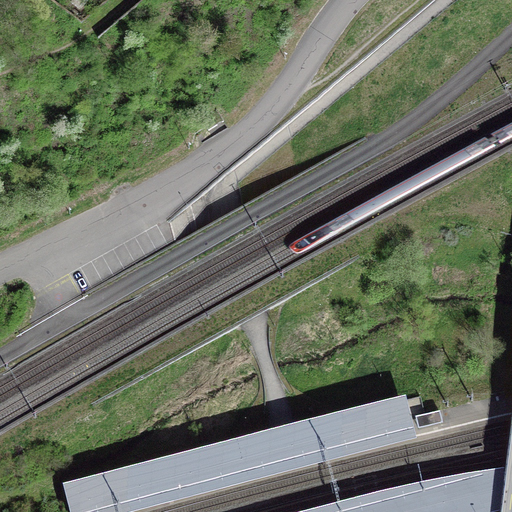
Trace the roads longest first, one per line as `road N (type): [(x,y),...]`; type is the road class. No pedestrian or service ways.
road 1 (track): [(0,358),(376,145),(511,33)]
road 2 (residential): [(349,0),(257,124),(147,198),(0,274)]
road 3 (track): [(511,221),(498,216),(453,232),(294,312)]
